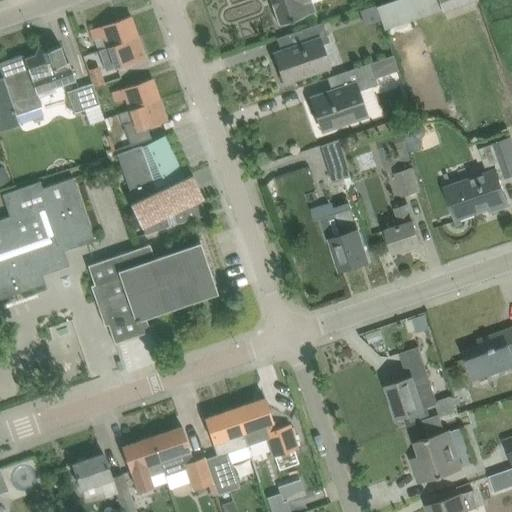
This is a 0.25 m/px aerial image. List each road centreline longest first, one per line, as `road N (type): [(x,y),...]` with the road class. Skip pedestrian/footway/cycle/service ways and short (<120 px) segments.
road 1 (residential): [(289,336),(168,0)]
road 2 (residential): [(0,433),(289,336)]
road 3 (residential): [(289,336),(511,260)]
road 4 (residential): [(351,511),(289,336)]
